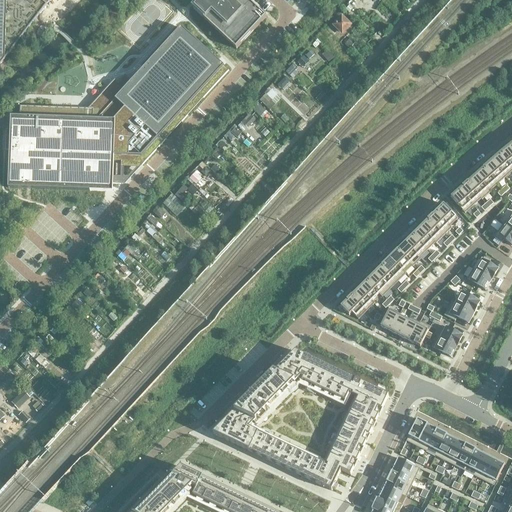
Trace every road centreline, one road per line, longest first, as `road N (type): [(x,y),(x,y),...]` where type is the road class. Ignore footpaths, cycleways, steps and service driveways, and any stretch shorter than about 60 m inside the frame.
road 1 (residential): [(511,122),(300,324)]
road 2 (residential): [(200,423),(300,324)]
road 3 (residential): [(447,398),(511,275)]
road 4 (residential): [(300,324),(419,388)]
